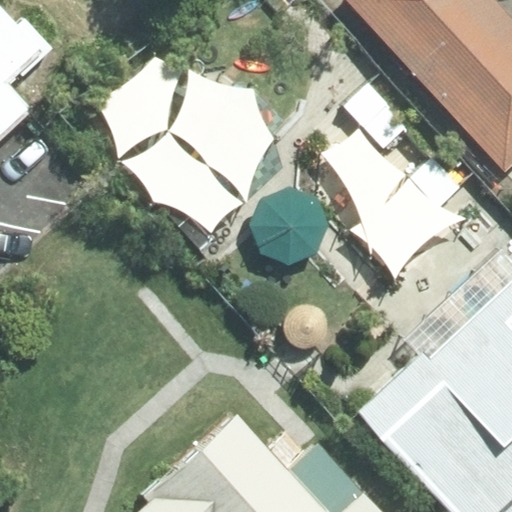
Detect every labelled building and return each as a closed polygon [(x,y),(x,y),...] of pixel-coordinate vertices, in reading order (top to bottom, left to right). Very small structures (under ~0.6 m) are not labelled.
[(0,0),(0,137),(30,108),(9,85),(53,47),(6,0),(0,0)] [(511,23),(490,0),(352,0),(504,165),(511,157),(511,23)] [(187,211),(210,229),(242,199),(253,162),(270,138),(251,90),(218,87),(186,69),(157,59),(128,80),(96,101),(120,158),(153,199),(187,211)] [(380,249),(396,275),(421,241),(463,218),(431,203),(407,176),(382,158),(358,130),(342,143),(322,154),(347,187),(361,221),(350,228),(380,249)] [(415,341),(352,399),(456,511),(511,511),(511,263),(421,347),(415,341)] [(294,457),(240,400),(119,511),(380,511),(312,439),(305,446),(294,457)]
